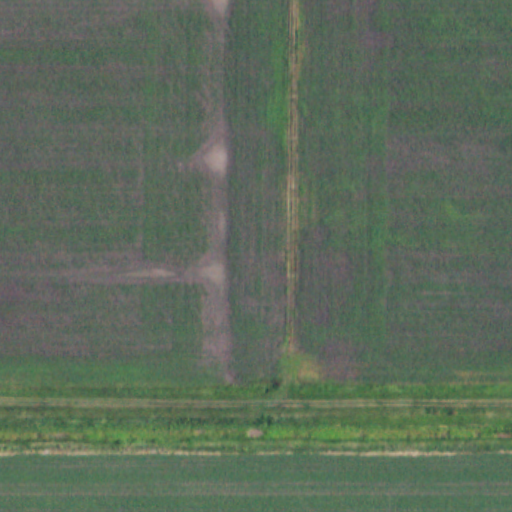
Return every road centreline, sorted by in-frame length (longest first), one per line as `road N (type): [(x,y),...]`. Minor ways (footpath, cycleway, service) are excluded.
road 1 (track): [(0,403),(511,402)]
road 2 (track): [(511,362),(326,363),(294,371),(287,403)]
